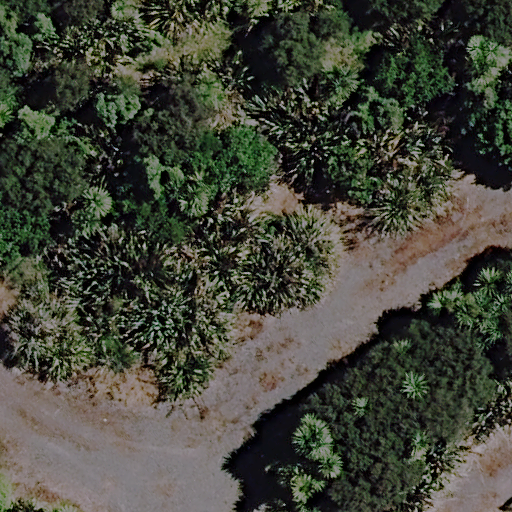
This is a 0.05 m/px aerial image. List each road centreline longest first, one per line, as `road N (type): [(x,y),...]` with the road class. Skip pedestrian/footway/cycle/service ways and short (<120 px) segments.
road 1 (track): [(279,375),(190,445),(84,415),(0,363)]
road 2 (track): [(511,239),(467,251),(344,312),(279,375)]
